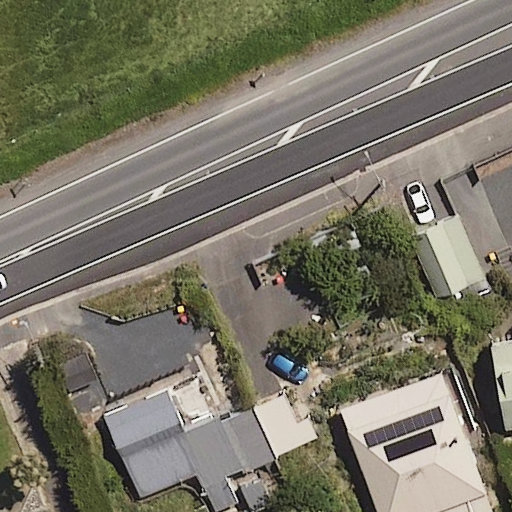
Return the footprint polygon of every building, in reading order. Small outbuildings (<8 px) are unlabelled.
[(483,275),(456,213),(408,233),(435,295),(483,275)] [(511,423),(511,335),(488,340),(502,425),(511,423)] [(89,385),(97,382),(85,350),(55,361),(77,419),(99,411),(89,385)] [(486,511),(492,510),(439,367),(336,405),(375,511),(486,511)] [(197,471),(214,511),(218,511),(237,504),(225,476),(316,438),(308,420),(296,426),(282,392),(184,433),(164,384),(103,410),(139,496),(197,471)]
